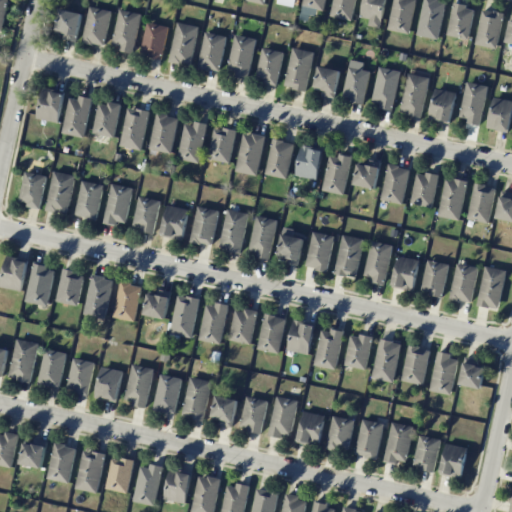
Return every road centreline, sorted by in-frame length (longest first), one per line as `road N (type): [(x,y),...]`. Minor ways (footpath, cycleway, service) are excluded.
road 1 (residential): [(511,338),(0,229)]
road 2 (residential): [(511,163),(22,56)]
road 3 (residential): [(480,511),(0,403)]
road 4 (residential): [(0,154),(34,0)]
road 5 (residential): [(479,511),(511,363)]
